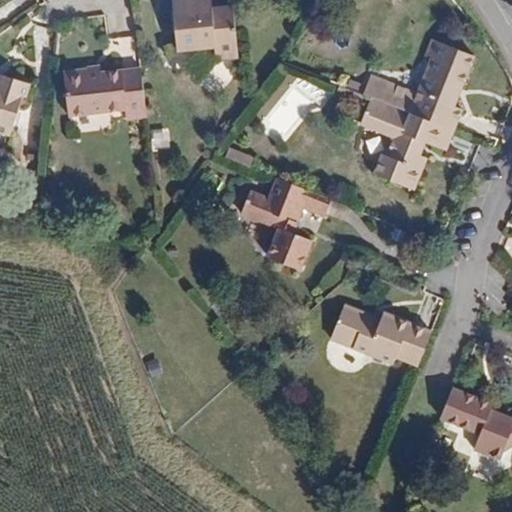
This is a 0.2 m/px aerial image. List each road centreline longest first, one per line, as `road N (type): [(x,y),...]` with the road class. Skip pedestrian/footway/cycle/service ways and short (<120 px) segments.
road 1 (residential): [(463,292),(384,511)]
road 2 (residential): [(511,180),(463,292)]
